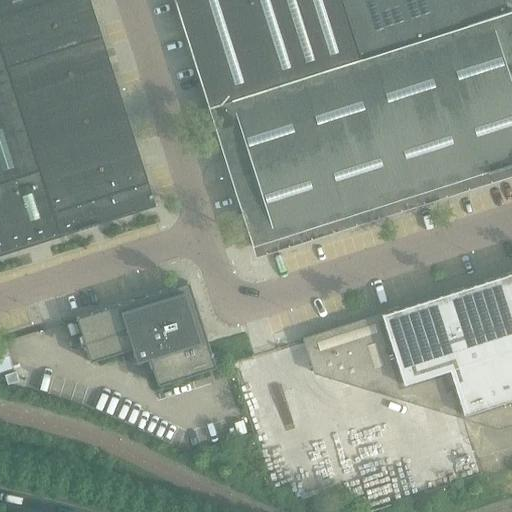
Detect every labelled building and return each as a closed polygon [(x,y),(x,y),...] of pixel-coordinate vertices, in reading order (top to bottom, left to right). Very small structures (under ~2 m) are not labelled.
[(173,0),(208,108),(252,247),(511,163),(511,11),(508,12),(504,0),(173,0)] [(148,183),(134,187),(137,198),(151,193),(148,183)] [(511,273),(304,339),(314,373),(498,429),(505,426),(506,426),(511,423),(511,273)] [(149,359),(158,387),(217,368),(189,283),(76,319),(90,363),(132,350),(136,363),(149,359)] [(16,373),(5,376),(8,385),(8,386),(9,385),(19,382),(16,373)]
